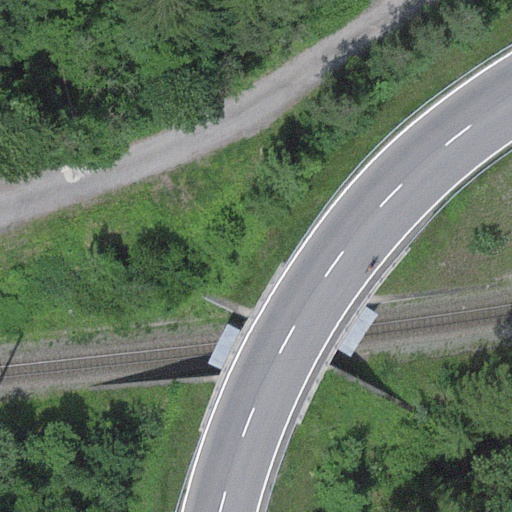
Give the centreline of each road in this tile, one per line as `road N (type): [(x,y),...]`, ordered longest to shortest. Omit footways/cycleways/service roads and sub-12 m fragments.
road 1 (tertiary): [(511,103),(411,179),(314,302),(256,390),(220,511)]
road 2 (track): [(409,0),(269,101),(0,207)]
